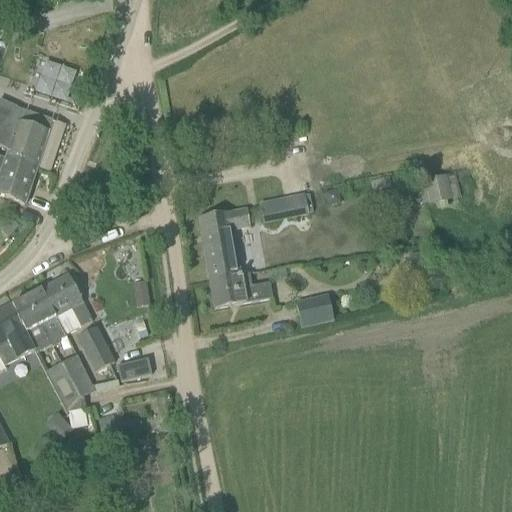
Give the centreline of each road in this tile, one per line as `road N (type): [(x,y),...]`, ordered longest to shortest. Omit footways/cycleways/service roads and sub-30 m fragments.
road 1 (track): [(216,511),(134,11)]
road 2 (unclassified): [(0,279),(37,246),(137,0)]
road 3 (track): [(109,75),(143,68),(286,0)]
road 4 (track): [(23,262),(155,217)]
